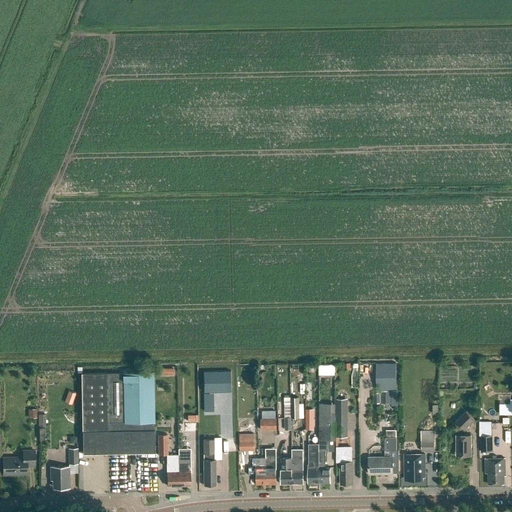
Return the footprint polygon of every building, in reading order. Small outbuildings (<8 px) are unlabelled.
[(377,389),(398,389),(398,362),(377,362),(377,389)] [(319,374),(336,374),(336,364),(320,364),(319,374)] [(163,367),(162,373),(173,375),(174,368),(163,367)] [(153,372),(123,372),(123,373),(107,373),(81,373),(82,432),(83,454),(155,453),(154,430),(154,422),(153,372)] [(200,373),(201,391),(232,390),(231,373),(200,373)] [(400,405),(399,390),(392,390),(392,405),(400,405)] [(66,402),(73,405),(77,393),(70,391),(66,402)] [(373,402),(391,402),(391,391),(373,391),(373,402)] [(348,398),(335,399),(335,414),(335,437),(348,437),(348,398)] [(319,461),(319,462),(319,483),(330,482),(330,468),(325,468),(325,451),(328,451),(328,440),(335,440),(335,437),(335,414),(329,414),(329,405),(320,405),(320,414),(319,414),(319,460),(319,461)] [(36,408),(29,408),(29,417),(37,417),(36,408)] [(313,409),(305,409),(305,429),(314,429),(313,409)] [(466,411),(455,422),(464,431),(475,420),(466,411)] [(261,430),(277,430),(277,418),(261,418),(261,430)] [(492,421),(480,422),(481,451),(492,450),(492,421)] [(393,473),(393,460),(393,456),(391,456),(391,450),(396,450),(396,430),(386,430),(386,450),(384,450),(384,457),(368,457),(369,474),(393,473)] [(421,430),(421,451),(435,451),(434,430),(421,430)] [(240,451),(254,450),(254,433),(239,434),(240,451)] [(158,435),(158,455),(168,455),(168,435),(158,435)] [(456,455),(471,455),(471,435),(456,435),(456,455)] [(216,485),(215,460),(214,460),(214,439),(203,439),(204,486),(216,485)] [(352,461),(352,460),(352,454),(350,454),(350,446),(336,446),(336,462),(340,462),(340,484),(352,484),(352,461)] [(78,463),(77,447),(68,447),(68,463),(78,463)] [(275,462),(276,462),(276,448),(265,448),(266,456),(266,484),(276,484),(276,468),(275,462)] [(292,457),(291,457),(291,464),(292,484),(303,484),(303,449),(292,449),(292,457)] [(23,457),(3,458),(3,475),(27,474),(27,466),(35,466),(35,451),(23,451),(23,457)] [(425,454),(404,454),(405,474),(407,474),(407,486),(423,486),(423,477),(425,477),(425,454)] [(178,455),(178,463),(179,470),(179,486),(190,485),(190,471),(191,471),(190,455),(178,455)] [(256,484),(266,484),(266,456),(266,458),(249,458),(249,475),(256,475),(256,484)] [(291,457),(280,457),(281,469),(281,484),(292,484),(291,464),(291,457)] [(505,472),(505,460),(505,458),(485,459),(485,473),(488,473),(488,484),(504,484),(504,472),(505,472)] [(308,483),(319,483),(319,462),(317,462),(311,462),(311,468),(308,468),(308,483)] [(179,486),(179,470),(178,463),(167,464),(167,486),(179,486)] [(69,466),(51,467),(51,480),(53,480),(53,486),(56,486),(56,488),(69,488),(69,466)]
